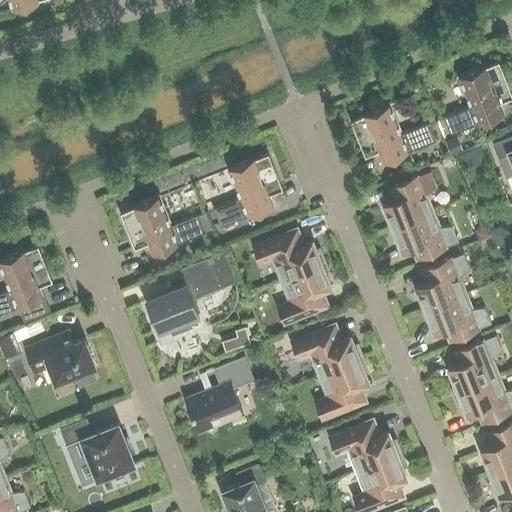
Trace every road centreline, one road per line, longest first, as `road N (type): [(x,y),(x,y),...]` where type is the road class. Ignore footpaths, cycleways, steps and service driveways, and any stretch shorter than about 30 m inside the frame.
road 1 (residential): [(297,108),(456,511)]
road 2 (residential): [(63,201),(187,511)]
road 3 (residential): [(297,108),(63,201)]
road 4 (residential): [(511,22),(297,108)]
